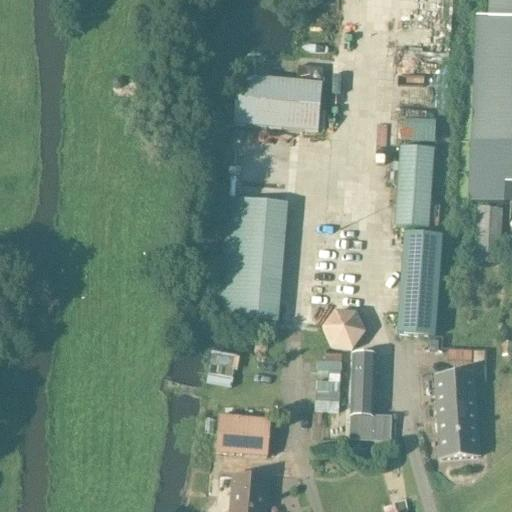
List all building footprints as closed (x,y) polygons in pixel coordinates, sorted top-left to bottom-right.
[(511,0),(487,0),(486,20),(511,21),(511,0)] [(479,19),(470,204),(511,205),(511,21),(486,20),(479,19)] [(237,82),(233,131),(318,138),(321,89),(237,82)] [(426,232),(432,152),(400,149),(394,229),(426,232)] [(226,201),(217,320),(276,325),(286,206),(226,201)] [(498,265),(502,212),(478,210),(474,264),(498,265)] [(396,337),(433,339),(441,239),(404,236),(396,337)] [(333,313),(322,331),(331,350),(353,352),(364,334),(355,315),(333,313)] [(352,357),(350,417),(372,418),(374,358),(352,357)] [(473,376),(433,379),(439,464),(479,461),(473,376)] [(215,455),(266,459),(269,423),(218,419),(215,455)] [(265,511),(267,485),(233,482),(230,511),(265,511)]
